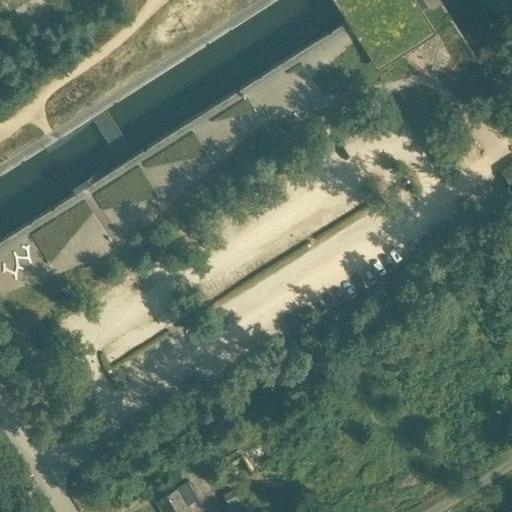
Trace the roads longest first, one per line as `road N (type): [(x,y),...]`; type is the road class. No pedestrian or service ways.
road 1 (unknown): [(511,483),(465,511),(42,511),(0,446)]
road 2 (track): [(0,129),(33,112),(41,94),(159,0)]
road 3 (unclassified): [(65,511),(0,402)]
